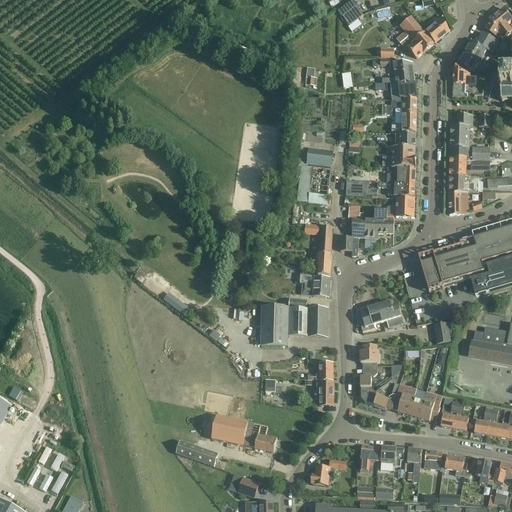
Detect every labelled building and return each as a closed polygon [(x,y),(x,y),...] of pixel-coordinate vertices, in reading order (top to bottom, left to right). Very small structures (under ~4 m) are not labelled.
[(432,0),(425,0),(422,1),(424,9),(435,6),(432,0)] [(419,3),(414,6),(417,14),(423,11),(419,3)] [(364,17),(356,7),(342,17),(350,27),(364,17)] [(372,10),(363,13),(365,20),(375,16),(372,10)] [(494,37),(494,36),(502,41),(503,40),(511,33),(511,30),(507,25),(511,20),(504,11),(490,22),(491,22),(485,31),(494,37)] [(426,53),(434,47),(411,19),(400,28),(409,38),(400,46),(405,52),(407,50),(416,60),(426,53)] [(436,45),(450,33),(443,19),(426,33),(436,45)] [(472,42),(458,65),(470,72),(473,74),(487,52),(492,55),(499,43),(483,34),(476,45),(472,42)] [(394,61),(394,51),(381,51),(381,60),(394,61)] [(390,61),(381,61),(381,62),(373,63),(373,69),(380,68),(380,69),(390,68),(390,61)] [(389,85),(414,85),(413,74),(412,65),(393,64),(395,77),(395,81),(388,81),(389,85)] [(465,95),(465,86),(475,87),(476,80),(469,80),(470,72),(458,65),(454,72),(452,98),(467,99),(467,95),(465,95)] [(511,103),(511,102),(511,69),(510,69),(509,70),(508,71),(508,72),(503,72),(503,70),(501,70),(501,72),(498,72),(498,75),(501,75),(501,83),(498,83),(498,85),(501,85),(501,99),(499,99),(499,101),(501,101),(501,103),(504,103),(504,101),(511,101),(511,103)] [(340,89),(348,87),(346,73),(337,74),(340,89)] [(353,78),(353,81),(356,84),(360,84),(362,81),(362,78),(360,75),(356,75),(353,78)] [(399,92),(400,100),(416,101),(414,85),(389,85),(386,85),(387,93),(399,92)] [(416,101),(400,100),(397,100),(397,102),(395,101),(395,103),(391,103),(391,107),(387,107),(387,117),(391,117),(391,111),(402,111),(402,134),(416,134),(416,107),(416,101)] [(451,150),(469,150),(470,129),(473,129),(473,117),(457,116),(457,128),(451,127),(451,150)] [(489,130),(490,118),(480,117),(479,129),(489,130)] [(363,126),(353,126),(353,135),(363,135),(363,126)] [(396,136),(396,150),(416,150),(416,136),(396,136)] [(398,170),(415,171),(416,160),(415,160),(416,150),(396,150),(388,149),(388,155),(393,155),(393,170),(398,170)] [(307,169),(308,167),(332,170),(334,154),(309,151),(300,150),(298,167),(301,168),(307,169)] [(451,150),(450,160),(460,160),(460,163),(466,163),(482,164),(489,164),(489,163),(490,151),(481,150),(477,150),(469,150),(451,150)] [(460,160),(450,160),(450,178),(466,178),(466,167),(466,163),(460,163),(460,160)] [(309,204),(326,206),(330,172),(307,169),(301,168),(297,203),(309,204)] [(398,170),(397,185),(415,186),(415,171),(398,170)] [(466,178),(450,178),(449,195),(467,195),(478,194),(478,179),(466,179),(466,178)] [(511,180),(497,181),(488,182),(489,190),(497,189),(497,188),(511,187),(511,180)] [(378,189),(378,190),(392,190),(392,188),(395,188),(395,198),(415,199),(415,186),(397,185),(386,185),(381,185),(378,184),(378,189)] [(467,195),(449,195),(449,205),(467,204),(467,195)] [(375,212),(374,222),(374,223),(394,223),(394,222),(393,222),(394,211),(397,211),(396,219),(414,220),(414,201),(397,200),(397,206),(391,206),(391,208),(387,208),(387,212),(375,212)] [(467,204),(449,205),(449,217),(460,217),(468,215),(467,204)] [(480,204),(471,206),(473,213),(482,210),(480,204)] [(393,236),(394,223),(374,223),(374,222),(353,221),(352,240),(376,241),(377,236),(393,236)] [(476,297),(510,287),(511,286),(511,223),(472,235),(474,240),(472,240),(472,241),(464,243),(460,244),(460,245),(462,244),(462,246),(434,255),(434,254),(432,254),(432,255),(433,255),(434,258),(420,262),(422,268),(422,269),(428,290),(470,278),(476,297)] [(319,237),(320,228),(306,226),(305,235),(306,235),(319,237)] [(330,277),(333,236),(332,236),(332,229),(321,228),(319,255),(316,254),(315,266),(319,266),(318,276),(330,277)] [(352,254),(352,240),(341,239),(341,253),(352,254)] [(328,280),(316,280),(316,278),(301,276),(300,285),(303,285),(302,297),(314,298),(314,297),(327,298),(328,280)] [(261,308),(260,318),(257,318),(257,328),(260,328),(260,347),(287,348),(287,337),(327,338),(328,311),(306,310),(306,302),(290,301),(290,309),(261,308)] [(390,304),(380,307),(383,316),(381,317),(383,324),(387,323),(389,330),(401,326),(399,319),(401,318),(398,309),(392,311),(390,304)] [(383,316),(380,307),(368,310),(371,317),(359,321),(363,334),(369,332),(368,328),(373,327),(383,324),(381,317),(383,316)] [(472,344),(469,358),(511,365),(511,324),(511,325),(509,334),(485,329),(484,335),(475,333),(473,344),(472,344)] [(437,346),(451,344),(448,325),(434,327),(437,346)] [(221,337),(214,331),(209,337),(217,342),(221,337)] [(361,365),(363,365),(377,365),(380,365),(379,353),(377,353),(377,346),(363,347),(363,353),(361,353),(361,365)] [(308,376),(308,382),(320,382),(333,382),(333,365),(320,365),(320,376),(316,376),(308,376)] [(377,375),(377,371),(363,372),(363,378),(361,378),(361,390),(362,399),(361,399),(363,402),(363,403),(374,394),(371,390),(371,378),(374,378),(377,375)] [(266,381),(266,393),(275,394),(276,382),(266,381)] [(317,393),(315,393),(315,402),(320,402),(320,408),(333,408),(333,385),(317,385),(317,393)] [(398,414),(409,418),(414,399),(417,391),(400,386),(397,397),(396,397),(393,411),(398,413),(398,414)] [(375,394),(374,394),(363,403),(364,403),(366,405),(375,407),(374,408),(386,411),(387,409),(393,411),(396,397),(393,396),(390,398),(389,401),(383,400),(385,396),(380,390),(375,394)] [(424,402),(419,420),(430,423),(430,421),(436,423),(440,409),(443,398),(427,394),(425,402),(424,402)] [(409,418),(419,420),(424,402),(414,399),(409,418)] [(451,414),(457,415),(459,405),(453,404),(451,414)] [(465,406),(459,405),(457,415),(463,416),(465,406)] [(484,420),(490,421),(492,411),(486,410),(484,420)] [(498,412),(492,411),(490,421),(496,422),(498,412)] [(441,428),(454,431),(456,419),(444,416),(441,428)] [(243,447),(248,424),(217,417),(212,441),(243,447)] [(456,419),(454,431),(467,433),(469,421),(456,419)] [(474,435),(487,437),(489,425),(477,422),(474,435)] [(268,428),(248,424),(243,447),(273,453),(276,439),(266,437),(268,428)] [(487,437),(499,440),(502,427),(489,425),(487,437)] [(499,440),(511,441),(511,429),(502,427),(499,440)] [(69,439),(63,440),(68,457),(73,455),(69,439)] [(214,467),(219,455),(181,441),(176,454),(214,467)] [(379,454),(380,449),(362,447),(362,448),(361,462),(360,472),(360,475),(369,475),(370,463),(378,464),(379,454)] [(403,462),(404,450),(382,448),(381,464),(395,466),(394,468),(400,469),(400,462),(403,462)] [(419,485),(420,481),(419,481),(420,474),(420,471),(422,452),(409,450),(407,464),(414,465),(413,473),(415,473),(413,485),(419,485)] [(428,470),(440,472),(441,461),(442,455),(426,453),(425,462),(429,462),(428,470)] [(441,461),(440,472),(440,473),(445,474),(446,471),(457,473),(456,477),(463,479),(464,473),(462,472),(464,460),(448,458),(447,462),(441,461)] [(493,483),(495,477),(490,476),(492,464),(479,461),(476,477),(481,478),(480,484),(488,486),(489,482),(493,483)] [(329,470),(326,469),(316,468),(315,477),(312,476),(311,486),(328,487),(329,479),(333,479),(334,471),(346,473),(347,463),(330,462),(329,470)] [(511,481),(511,467),(498,464),(494,484),(504,486),(505,480),(511,481)] [(29,467),(21,486),(28,489),(36,470),(29,467)] [(44,474),(34,494),(41,497),(51,477),(44,474)] [(440,489),(442,476),(435,475),(433,488),(440,489)] [(260,485),(243,480),(238,495),(255,500),(260,485)] [(485,488),(483,496),(490,498),(492,489),(485,488)] [(374,502),(375,499),(374,499),(375,489),(358,489),(358,501),(374,502)] [(376,499),(375,499),(374,502),(395,503),(396,501),(393,501),(394,491),(377,490),(376,499)] [(497,496),(496,498),(491,497),(488,508),(492,508),(499,509),(500,507),(506,509),(508,499),(497,496)] [(79,511),(84,504),(72,497),(63,511),(79,511)] [(18,511),(0,501),(0,511),(18,511)] [(273,511),(273,503),(248,505),(248,511),(273,511)]
